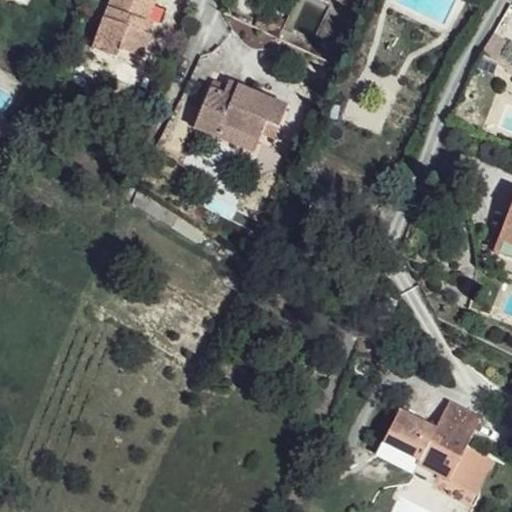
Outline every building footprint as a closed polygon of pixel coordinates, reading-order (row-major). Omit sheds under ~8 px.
[(142,30),(150,5),(132,0),(107,0),(91,47),(118,58),(122,49),(140,56),(150,33),(142,30)] [(140,56),(122,49),(118,58),(138,66),(140,56)] [(225,80),(221,91),(281,112),(286,103),(225,80)] [(209,87),(207,91),(215,95),(211,106),(202,102),(191,131),(249,155),(256,136),(261,122),(275,128),(281,112),(221,91),(219,94),(209,87)] [(207,91),(199,88),(194,100),(202,102),(211,106),(215,95),(207,91)] [(63,127),(41,111),(36,123),(56,136),(63,127)] [(275,128),(261,122),(256,136),(271,142),(275,128)] [(511,211),(501,239),(511,243),(511,211)] [(403,301),(382,292),(374,312),(396,323),(403,301)] [(452,403),(447,412),(479,430),(484,420),(452,403)] [(438,428),(404,410),(386,443),(422,463),(419,469),(451,484),(479,430),(447,412),(438,428)] [(422,463),(386,443),(378,456),(415,476),(419,469),(422,463)]
